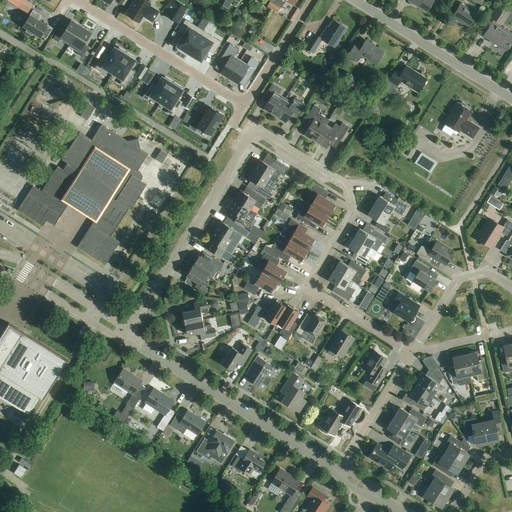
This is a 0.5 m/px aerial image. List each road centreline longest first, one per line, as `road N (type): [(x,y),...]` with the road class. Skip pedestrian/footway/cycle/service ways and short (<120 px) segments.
road 1 (residential): [(126,337),(251,135),(261,132),(345,184),(350,195),(350,214),(309,287),(411,353)]
road 2 (residential): [(86,8),(238,101),(248,100),(311,0)]
road 3 (unclassified): [(338,470),(126,337)]
road 4 (unclassified): [(511,100),(356,0)]
road 5 (unclassified): [(121,335),(113,321),(0,255)]
road 6 (residential): [(411,353),(458,279),(485,273),(511,287)]
road 7 (unclassified): [(0,267),(121,335)]
road 8 (residential): [(338,470),(411,353)]
